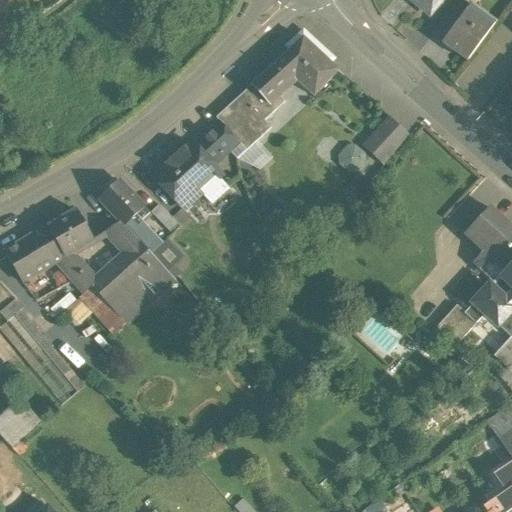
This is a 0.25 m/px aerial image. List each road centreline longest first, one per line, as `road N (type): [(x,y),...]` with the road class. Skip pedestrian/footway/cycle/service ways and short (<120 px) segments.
road 1 (secondary): [(282,0),(140,137),(0,216)]
road 2 (tertiary): [(511,181),(328,0)]
